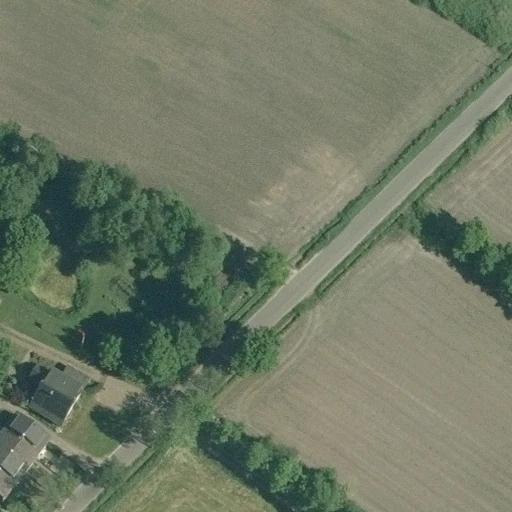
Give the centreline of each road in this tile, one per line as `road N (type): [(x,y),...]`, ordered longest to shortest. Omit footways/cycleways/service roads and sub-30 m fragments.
road 1 (unclassified): [(74,511),(511,79)]
road 2 (track): [(177,412),(0,328)]
